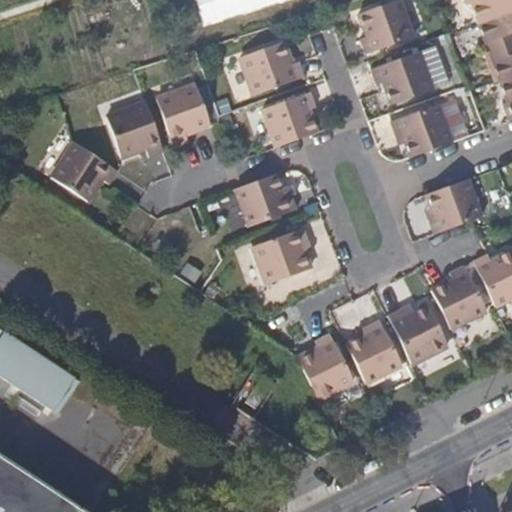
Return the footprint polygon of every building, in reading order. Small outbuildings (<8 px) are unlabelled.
[(415,36),(403,0),(400,0),(366,11),(373,30),(364,33),(370,51),(415,36)] [(511,0),(468,0),(471,8),(476,7),(509,104),(505,106),(511,126),(511,125),(511,0)] [(253,95),(304,78),(299,62),(290,65),(282,43),(241,58),(253,95)] [(432,90),(421,53),(377,68),(383,86),(391,84),(397,102),(432,90)] [(209,129),(195,86),(157,99),(172,151),(187,147),(185,138),(209,129)] [(319,121),(312,100),(260,116),(272,154),(313,141),(308,124),(319,121)] [(162,155),(145,103),(106,116),(119,158),(143,150),(147,160),(162,155)] [(393,121),(398,139),(406,137),(408,142),(412,155),(449,143),(438,107),(393,121)] [(117,167),(74,140),(52,175),(88,198),(102,177),(108,180),(117,167)] [(300,214),(294,195),(286,197),(283,190),(279,177),(239,190),(251,229),(300,214)] [(439,223),(432,226),(436,240),(483,224),(471,186),(431,200),(437,217),(439,223)] [(286,197),(294,195),(291,188),(283,190),(286,197)] [(429,219),(432,226),(439,223),(437,217),(429,219)] [(306,275),(301,260),(298,252),(308,248),(303,234),(251,251),(264,288),(306,275)] [(298,252),(301,260),(311,257),(308,248),(298,252)] [(497,307),(511,298),(511,250),(492,260),(489,255),(474,262),(497,307)] [(450,330),(485,312),(464,268),(450,275),(453,280),(430,292),(450,330)] [(409,300),(401,304),(405,313),(413,308),(409,300)] [(405,313),(401,304),(387,312),(412,362),(448,344),(427,302),(413,308),(405,313)] [(367,330),(359,334),(345,342),(365,382),(400,363),(377,317),(363,323),(367,330)] [(356,327),(359,334),(367,330),(363,323),(356,327)] [(317,347),(296,358),(317,398),(353,380),(331,331),(314,340),(317,347)] [(0,378),(59,416),(82,381),(8,333),(0,346),(0,378)] [(260,410),(273,383),(262,377),(249,404),(260,410)] [(511,511),(511,456),(475,476),(485,511),(511,511)] [(0,511),(72,511),(0,462),(0,511)]
